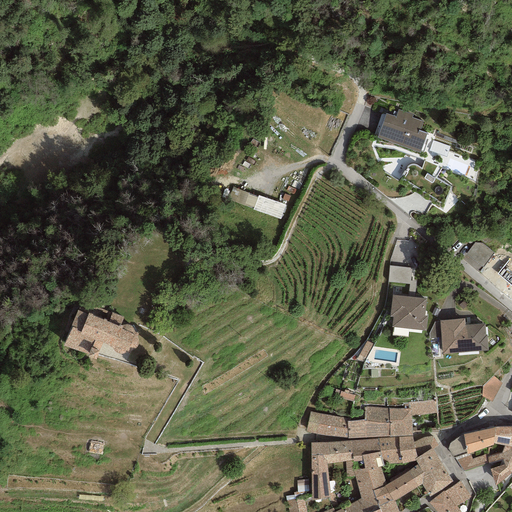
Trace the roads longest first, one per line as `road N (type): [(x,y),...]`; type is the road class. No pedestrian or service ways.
road 1 (residential): [(362,93),(337,160),(511,304)]
road 2 (track): [(337,160),(314,174),(279,253),(256,262)]
road 3 (track): [(300,0),(298,44),(306,57),(351,75),(362,93)]
